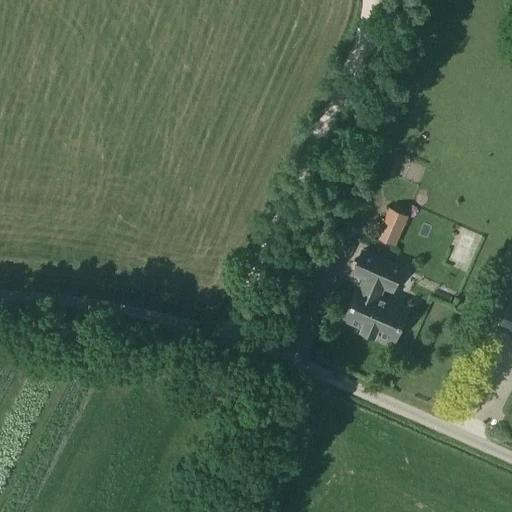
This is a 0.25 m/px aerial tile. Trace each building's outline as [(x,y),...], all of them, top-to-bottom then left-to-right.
[(428,139),(406,195),(428,204),(450,148),(428,139)] [(376,236),(375,238),(394,246),(400,233),(407,216),(388,208),(376,236)] [(344,255),(345,249),(350,250),(356,224),(340,220),(333,252),(344,255)] [(362,251),(352,273),(365,279),(360,290),(357,289),(345,318),(363,326),(362,330),(373,335),(375,331),(394,340),(407,310),(378,298),(383,286),(392,290),(402,268),(362,251)] [(511,301),(498,329),(511,335),(511,301)] [(298,452),(306,428),(283,421),(276,445),(298,452)]
